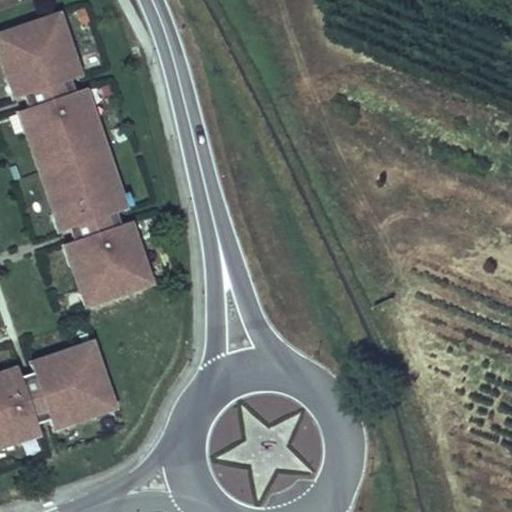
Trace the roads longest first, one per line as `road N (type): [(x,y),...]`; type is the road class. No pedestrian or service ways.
road 1 (secondary): [(151,0),(186,102),(246,373)]
road 2 (secondary): [(319,511),(342,484),(349,459),(338,408),(298,375),(246,373)]
road 3 (secondary): [(246,373),(199,411),(192,471)]
